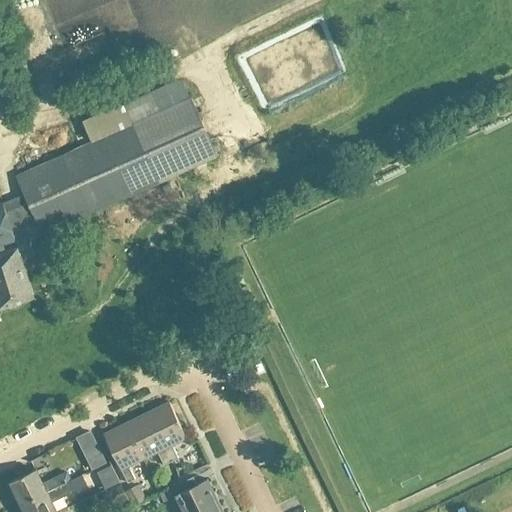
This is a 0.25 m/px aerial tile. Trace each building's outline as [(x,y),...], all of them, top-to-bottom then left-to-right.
[(348,74),(316,90),(322,102),(354,86),(348,74)] [(23,194),(2,203),(10,228),(34,218),(41,234),(158,182),(216,157),(182,80),(121,106),(130,125),(15,176),(23,194)] [(0,309),(33,298),(17,248),(4,252),(1,244),(14,240),(10,228),(2,203),(0,203),(0,309)] [(146,413),(170,462),(178,458),(171,445),(186,438),(168,402),(146,413)] [(146,413),(125,423),(142,459),(157,452),(163,465),(170,462),(146,413)] [(96,420),(83,426),(100,465),(113,459),(96,420)] [(142,459),(125,423),(103,434),(120,470),(127,483),(134,479),(128,466),(142,459)] [(68,470),(42,483),(35,469),(9,482),(20,504),(72,478),(68,470)] [(78,475),(72,478),(20,504),(24,511),(56,511),(51,502),(71,492),(70,489),(82,483),(78,475)] [(180,511),(191,511),(216,500),(206,479),(183,491),(179,484),(159,493),(163,502),(173,497),(180,511)] [(127,500),(123,491),(119,483),(101,492),(109,508),(127,500)] [(138,484),(123,491),(127,500),(130,506),(145,499),(138,484)] [(222,511),(216,500),(191,511),(222,511)]
